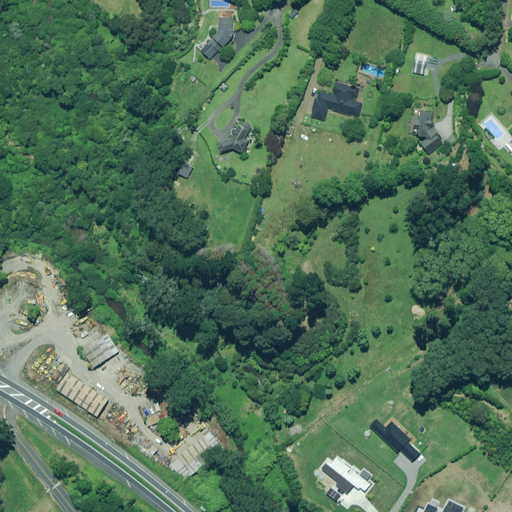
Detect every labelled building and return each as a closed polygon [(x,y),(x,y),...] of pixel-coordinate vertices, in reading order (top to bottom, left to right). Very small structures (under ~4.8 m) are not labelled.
[(220,32),(201,51),(211,60),(224,46),(225,48),(237,35),(234,33),(235,19),(221,18),(221,31),(220,32)] [(359,89),(337,84),(334,96),(319,92),(318,99),(316,98),(311,117),(326,121),(329,109),(343,113),(343,112),(360,116),(363,104),(351,101),(352,96),(357,98),(359,89)] [(420,142),(430,155),(443,144),(440,139),(443,137),(434,126),(435,122),(432,122),(433,112),(421,111),(420,115),(419,115),(418,119),(415,119),(414,129),(418,130),(417,135),(420,136),(420,137),(424,138),(425,139),(420,142)] [(234,149),(243,154),(250,140),(246,138),(252,127),(244,122),(242,126),(240,125),(238,131),(236,130),(231,140),(220,143),(223,152),(234,149)] [(123,352),(111,334),(85,351),(97,369),(123,352)] [(113,401),(72,372),(59,390),(100,419),(113,401)] [(209,435),(180,453),(194,474),(222,455),(209,435)]
